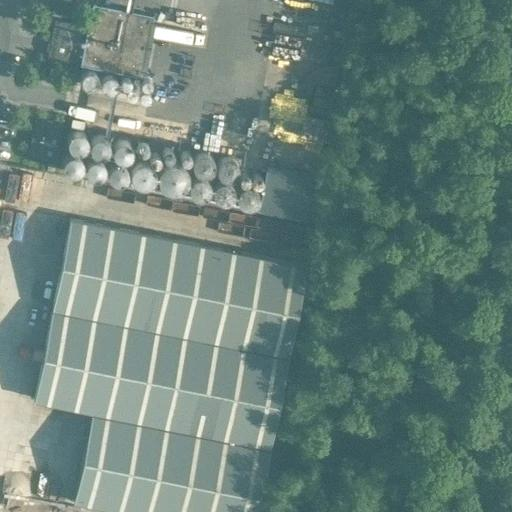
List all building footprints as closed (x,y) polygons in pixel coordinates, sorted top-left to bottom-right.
[(152,15),(91,3),(79,64),(140,76),(152,15)] [(50,39),(45,38),(42,54),(47,55),(43,74),(71,80),(82,25),(54,19),(50,39)] [(34,119),(26,156),(55,162),(62,125),(34,119)] [(266,162),(257,209),(313,220),(323,173),(266,162)] [(0,165),(0,180),(12,181),(13,166),(0,165)] [(91,410),(268,446),(304,265),(69,218),(33,399),(91,410)] [(0,315),(24,318),(31,262),(6,259),(5,271),(0,270),(0,315)] [(254,511),(268,446),(91,410),(73,502),(121,511),(254,511)]
